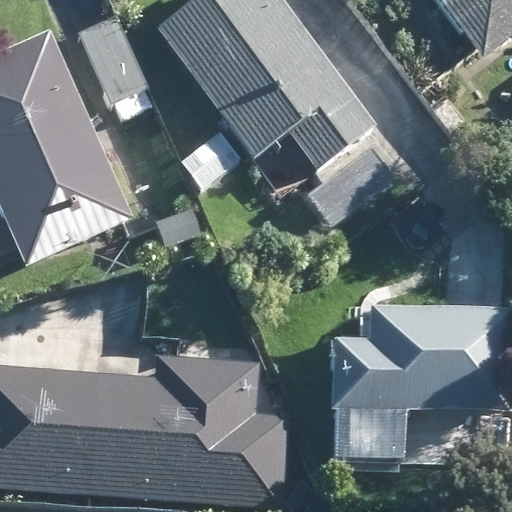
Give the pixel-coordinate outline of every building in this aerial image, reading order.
[(314,175),(373,130),(276,0),(199,0),(155,33),(225,129),(187,158),(209,188),(247,159),(250,164),(286,138),(314,175)] [(511,0),(434,0),(482,63),(511,39),(511,0)] [(75,36),(108,109),(146,92),(113,19),(75,36)] [(132,221),(89,127),(48,36),(0,57),(0,218),(24,270),(125,225),(132,221)] [(327,415),(506,420),(509,316),(368,312),(367,346),(329,346),(327,415)] [(0,491),(281,511),(287,423),(260,421),(263,371),(166,365),(165,388),(0,376),(0,491)]
